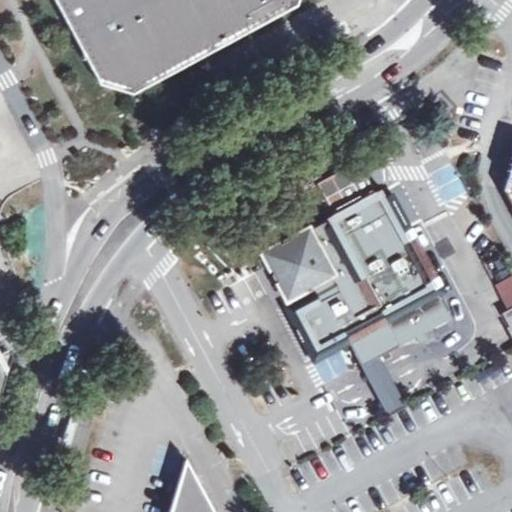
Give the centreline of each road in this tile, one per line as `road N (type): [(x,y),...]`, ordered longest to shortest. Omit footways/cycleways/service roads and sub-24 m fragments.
road 1 (unclassified): [(26,511),(76,344),(143,237),(209,179),(387,81),(472,0)]
road 2 (unclassified): [(420,0),(144,176),(103,218),(58,312)]
road 3 (unclassified): [(0,64),(46,157),(57,217),(58,312)]
road 4 (unclassified): [(58,312),(0,484)]
